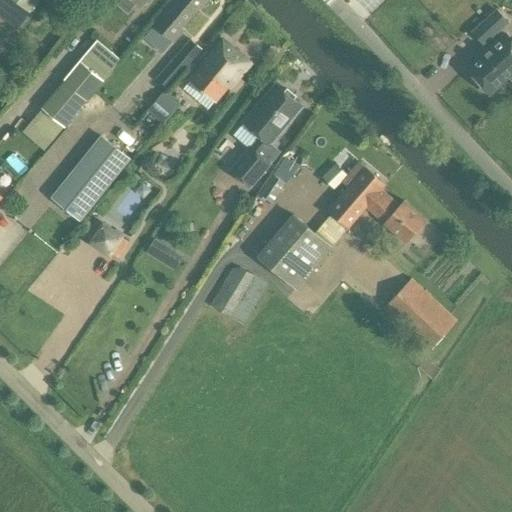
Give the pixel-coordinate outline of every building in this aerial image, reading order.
[(15,0),(30,10),(31,11),(38,0),(15,0)] [(171,0),(153,22),(171,38),(174,40),(183,29),(192,37),(208,18),(198,11),(207,0),(171,0)] [(507,22),(497,10),(473,32),(484,44),(507,22)] [(511,71),(511,41),(506,34),(467,69),(489,93),(511,71)] [(221,38),(188,78),(213,99),(235,72),(237,74),(248,60),(221,38)] [(98,41),(40,108),(45,112),(64,128),(121,61),(98,41)] [(155,79),(169,90),(193,60),(181,49),(155,79)] [(17,70),(6,84),(18,91),(28,78),(17,70)] [(248,144),(228,168),(250,185),(278,151),(268,142),(300,104),(291,97),(294,94),(285,86),(282,89),(274,82),(242,120),(258,134),(249,144),(248,144)] [(162,122),(178,104),(164,91),(148,109),(162,122)] [(80,220),(129,159),(101,136),(52,197),(80,220)] [(349,226),(366,207),(383,222),(406,242),(425,219),(402,199),(398,204),(381,188),(384,184),(359,161),(347,174),(337,164),(323,178),(334,189),(342,181),(347,187),(329,209),(349,226)] [(272,174),(259,193),(273,203),(286,184),(272,174)] [(331,246),(293,214),(258,255),(296,287),(331,246)] [(84,237),(118,259),(129,241),(95,219),(84,237)] [(174,269),(181,259),(153,242),(147,252),(174,269)] [(241,267),(233,268),(211,304),(242,323),(267,283),(241,267)] [(456,320),(411,278),(384,308),(428,350),(456,320)]
